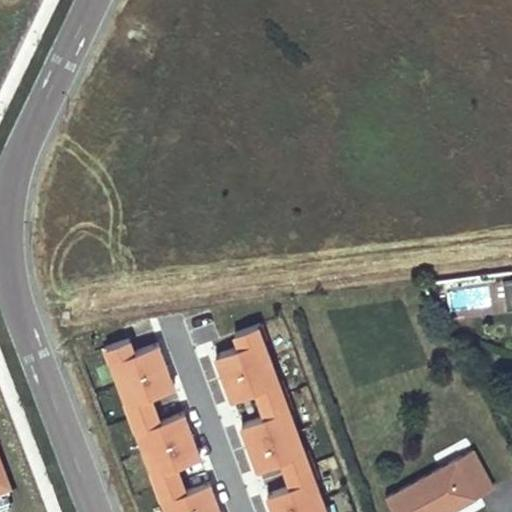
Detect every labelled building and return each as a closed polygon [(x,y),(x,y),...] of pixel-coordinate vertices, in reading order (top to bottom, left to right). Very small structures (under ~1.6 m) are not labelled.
[(491,284),(492,307),(504,306),(503,284),(491,284)] [(266,337),(261,323),(236,332),(240,345),(217,354),(233,398),(257,389),(266,415),(243,423),(259,467),(283,458),(292,484),(267,493),(274,511),(327,511),(315,476),(317,476),(307,448),(305,449),(289,408),(292,407),(281,378),(279,379),(264,338),(266,337)] [(129,337),(105,347),(111,362),(113,361),(128,401),(125,402),(136,432),(139,431),(154,472),(152,473),(162,500),(164,499),(168,511),(222,511),(211,481),(186,490),(176,464),(200,456),(184,412),(161,421),(151,395),(175,386),(158,342),(134,350),(129,337)] [(447,511),(494,487),(473,448),(386,495),(394,511),(447,511)] [(260,468),(268,489),(289,482),(281,461),(260,468)]
